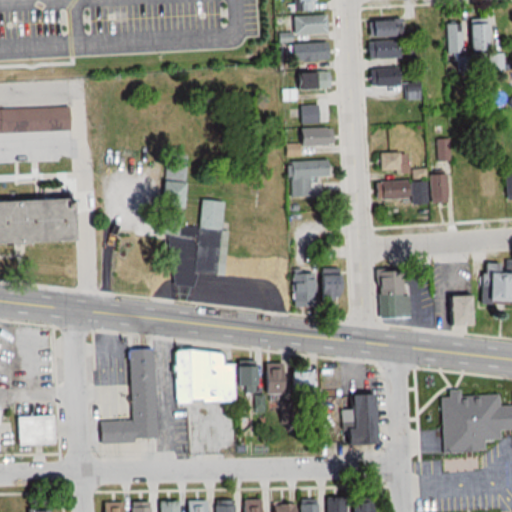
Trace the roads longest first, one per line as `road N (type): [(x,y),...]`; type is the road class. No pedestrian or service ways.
road 1 (secondary): [(511,358),(0,298)]
road 2 (residential): [(0,474),(400,465)]
road 3 (residential): [(362,340),(346,0)]
road 4 (residential): [(83,511),(71,306)]
road 5 (residential): [(402,511),(396,345)]
road 6 (residential): [(359,248),(511,237)]
